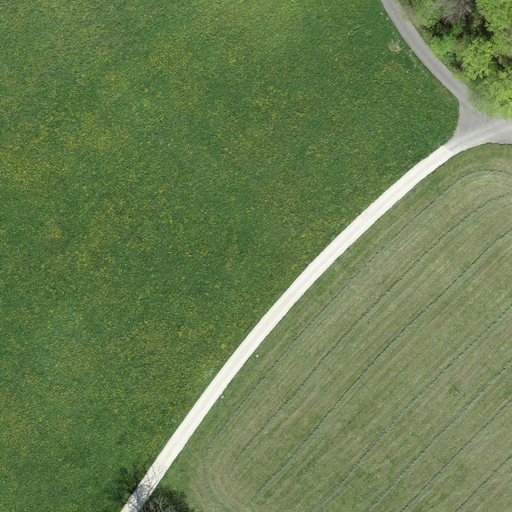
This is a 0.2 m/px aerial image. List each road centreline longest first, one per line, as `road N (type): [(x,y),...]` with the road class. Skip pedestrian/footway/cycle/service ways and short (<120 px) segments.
road 1 (track): [(488,127),(369,220),(286,308),(131,511)]
road 2 (track): [(396,0),(424,52),(488,127)]
